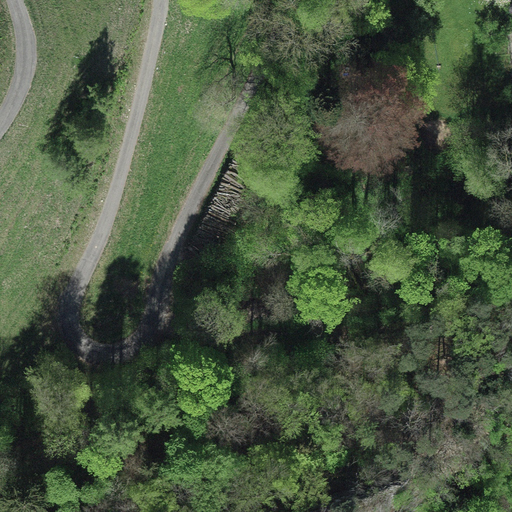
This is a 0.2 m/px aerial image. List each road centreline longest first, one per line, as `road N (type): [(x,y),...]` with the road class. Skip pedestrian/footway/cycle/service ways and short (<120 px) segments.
road 1 (unclassified): [(296,0),(165,267),(145,330),(108,350),(82,346),(69,311),(116,189),(154,0)]
road 2 (unclassified): [(11,0),(21,55),(0,120)]
